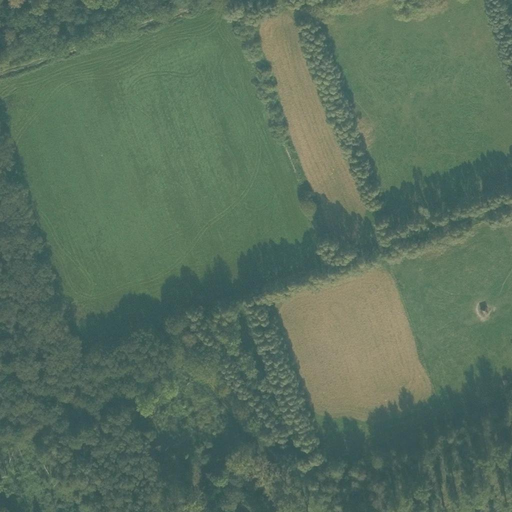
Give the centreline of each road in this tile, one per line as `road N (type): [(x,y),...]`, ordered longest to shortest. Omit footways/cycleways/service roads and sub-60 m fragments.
road 1 (track): [(166,323),(314,511)]
road 2 (track): [(211,0),(0,71)]
